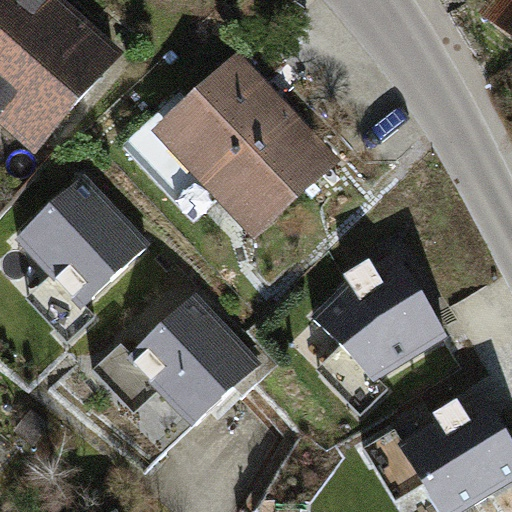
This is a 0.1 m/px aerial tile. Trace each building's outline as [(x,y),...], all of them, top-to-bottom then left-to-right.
[(113,53),(53,0),(0,0),(0,110),(35,142),(113,53)] [(511,0),(504,0),(487,24),(511,42),(511,0)] [(248,54),(158,141),(271,256),(361,169),(248,54)] [(84,310),(151,248),(86,180),(20,242),(38,261),(84,310)] [(451,342),(398,258),(352,280),(315,323),(378,386),(451,342)] [(262,366),(196,296),(130,359),(196,428),(262,366)] [(511,442),(485,398),(401,447),(439,511),(470,511),(511,487),(511,442)]
